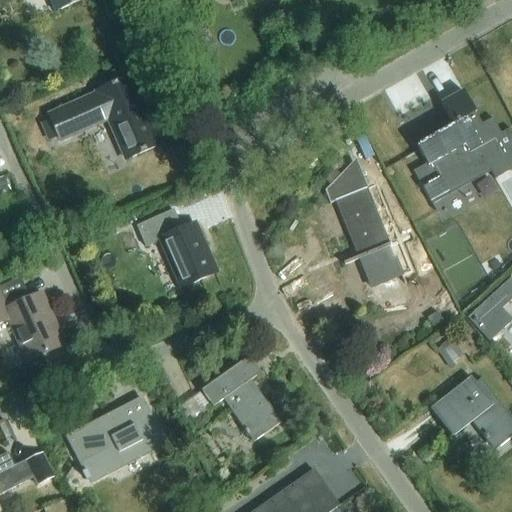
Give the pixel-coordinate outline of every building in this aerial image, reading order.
[(84,0),(48,0),(54,13),(84,0)] [(96,92),(97,96),(48,117),(50,121),(57,139),(58,141),(108,120),(125,161),(159,147),(129,77),(96,92)] [(482,126),(476,115),(463,93),(441,105),(451,124),(444,128),(443,126),(413,143),(427,168),(414,175),(429,201),(432,206),(468,185),(491,173),(495,181),(511,171),(511,133),(510,130),(501,135),(493,120),(485,124),(482,126)] [(50,121),(43,124),(50,141),(57,139),(50,121)] [(325,190),(322,192),(327,205),(333,202),(357,261),(358,260),(370,289),(401,277),(394,259),(398,257),(393,245),(389,246),(366,189),(355,193),(338,176),(325,190)] [(172,212),(135,228),(143,248),(158,241),(179,290),(215,275),(193,226),(180,231),(172,212)] [(7,311),(0,294),(0,325),(8,322),(27,364),(66,347),(43,296),(7,311)] [(494,296),(486,303),(496,314),(504,307),(494,296)] [(437,314),(428,320),(433,328),(443,321),(437,314)] [(249,357),(201,391),(213,408),(223,401),(253,443),(280,423),(250,381),(261,373),(249,357)] [(511,420),(491,393),(484,398),(470,379),(429,411),(448,435),(470,418),(496,451),(511,438),(511,420)] [(166,447),(142,398),(64,436),(88,485),(166,447)] [(42,453),(14,467),(0,474),(0,489),(0,490),(6,487),(8,490),(32,476),(36,486),(54,477),(42,453)] [(0,474),(14,467),(7,454),(0,457),(0,474)] [(314,471),(255,511),(331,511),(339,507),(314,471)] [(70,511),(66,501),(43,510),(43,511),(70,511)]
